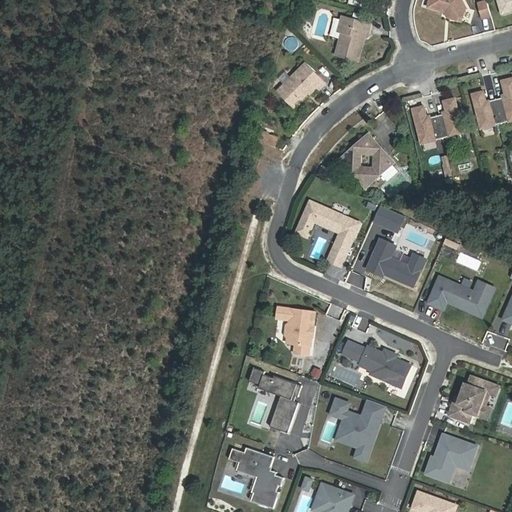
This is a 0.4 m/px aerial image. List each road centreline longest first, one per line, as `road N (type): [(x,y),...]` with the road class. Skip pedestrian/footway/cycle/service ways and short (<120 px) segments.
road 1 (residential): [(269,175),(289,182),(274,240),(288,270),(449,342)]
road 2 (residential): [(395,490),(449,342)]
road 3 (residential): [(296,163),(339,107),(414,65)]
